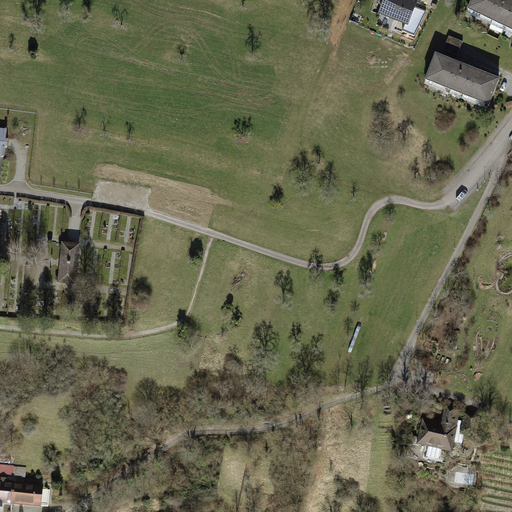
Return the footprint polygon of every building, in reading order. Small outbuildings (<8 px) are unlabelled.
[(401,0),(386,0),(379,20),(409,32),(419,7),(405,1),(401,0)] [(511,4),(501,0),(475,0),(469,14),(511,33),(511,4)] [(464,45),(449,39),(445,50),(460,55),(464,45)] [(497,81),(435,59),(425,87),(487,109),(497,81)] [(79,247),(62,245),(61,263),(59,284),(76,286),(79,247)] [(440,422),(422,417),(415,444),(450,453),(460,416),(443,411),(440,422)] [(0,465),(0,474),(26,478),(28,468),(0,465)] [(10,481),(0,480),(0,503),(8,504),(10,481)] [(47,486),(13,483),(11,505),(45,509),(47,486)]
